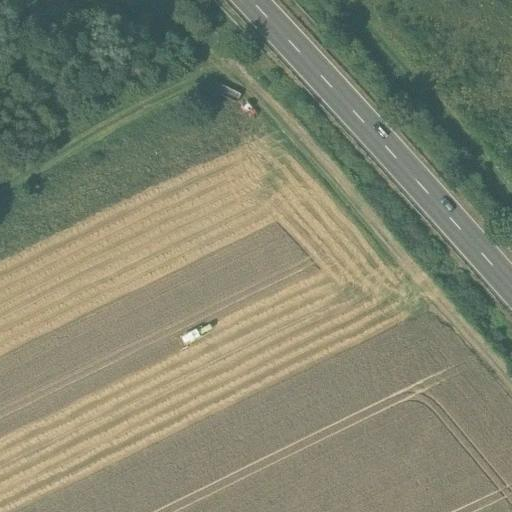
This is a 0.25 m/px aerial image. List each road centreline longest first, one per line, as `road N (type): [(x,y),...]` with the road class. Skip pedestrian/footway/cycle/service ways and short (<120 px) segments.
road 1 (track): [(511,389),(164,0)]
road 2 (primary): [(511,293),(248,0)]
road 3 (track): [(285,0),(0,166)]
road 4 (track): [(342,0),(511,213)]
